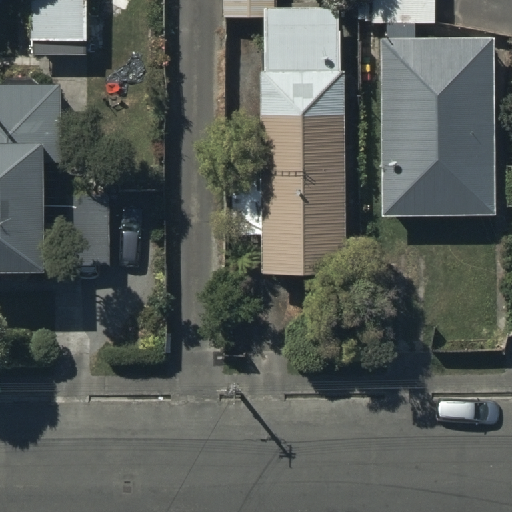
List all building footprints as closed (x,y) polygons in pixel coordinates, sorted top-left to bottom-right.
[(91,60),(90,0),(33,0),(34,61),(91,60)] [(275,16),(275,0),(224,0),(225,21),(266,21),(266,78),(263,78),(263,158),(236,158),(236,240),(265,240),(265,277),(346,277),(346,78),(341,78),(341,16),(275,16)] [(436,27),(435,0),(375,0),(375,28),(436,27)] [(496,221),(494,44),(382,45),(384,222),(496,221)] [(0,284),(67,282),(63,91),(0,92),(0,284)]
